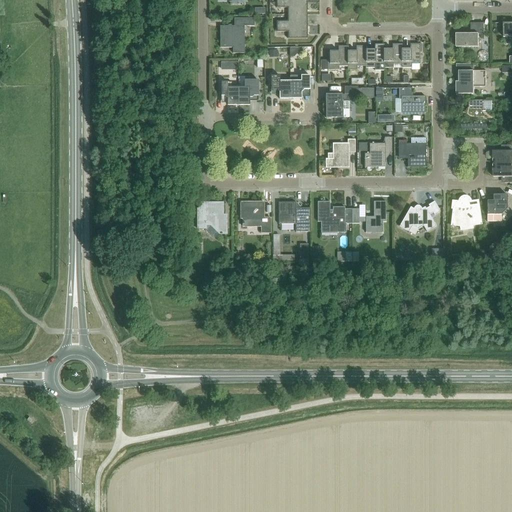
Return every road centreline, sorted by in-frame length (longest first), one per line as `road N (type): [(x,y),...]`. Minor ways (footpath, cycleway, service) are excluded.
road 1 (secondary): [(511,377),(207,376)]
road 2 (residential): [(437,182),(204,183),(203,117)]
road 3 (secondary): [(75,241),(71,0)]
road 4 (residential): [(437,182),(436,30)]
road 5 (residential): [(436,30),(323,31),(323,0)]
road 6 (track): [(69,445),(117,443),(171,403),(184,381)]
